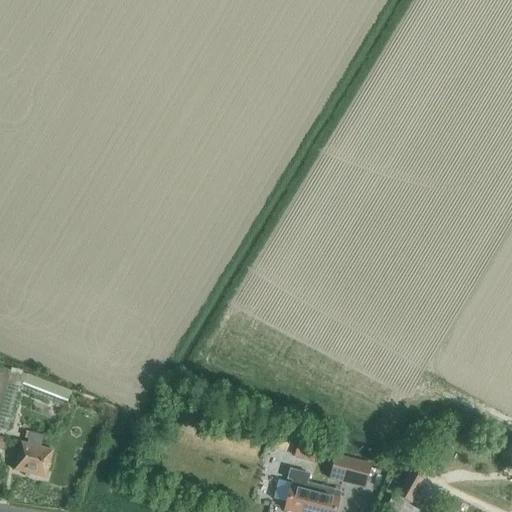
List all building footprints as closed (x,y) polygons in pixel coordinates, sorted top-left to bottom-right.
[(459,434),(446,427),(422,466),(435,474),(459,434)] [(27,445),(20,443),(14,471),(45,479),(52,451),(40,449),(43,436),(30,433),(27,445)] [(334,455),(328,480),(364,488),(370,463),(334,455)] [(410,503),(426,476),(412,468),(396,495),(410,503)] [(334,511),(340,492),(325,489),(307,484),(309,475),(289,470),(287,480),(292,481),(285,511),(288,511),(334,511)] [(403,502),(391,496),(382,511),(419,511),(420,511),(403,502)]
